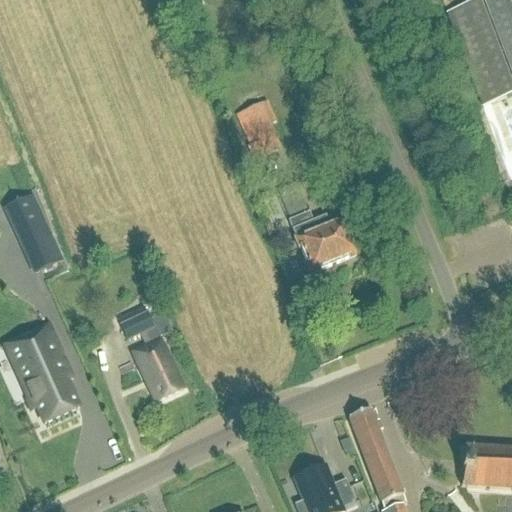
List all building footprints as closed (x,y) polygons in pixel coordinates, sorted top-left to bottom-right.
[(494,0),(447,16),(479,101),(482,108),(511,97),(511,21),(504,0),(494,0)] [(39,210),(18,220),(43,274),(64,265),(39,210)] [(309,216),(291,224),(292,226),(290,227),(311,277),(357,258),(344,227),(331,233),(327,222),(314,228),(310,219),(309,216)] [(122,327),(129,342),(155,329),(149,314),(122,327)] [(48,330),(4,349),(21,387),(22,386),(29,402),(27,402),(28,403),(26,404),(31,415),(37,412),(44,428),(78,412),(66,386),(72,383),(48,330)] [(131,360),(155,410),(182,397),(158,348),(131,360)] [(407,509),(379,436),(382,435),(378,425),(375,426),(371,416),(351,424),(384,511),(403,511),(403,510),(407,509)] [(511,455),(463,452),(460,492),(511,495),(511,455)] [(305,506),(303,507),(305,511),(343,511),(336,494),(334,494),(324,472),(296,483),(305,506)]
